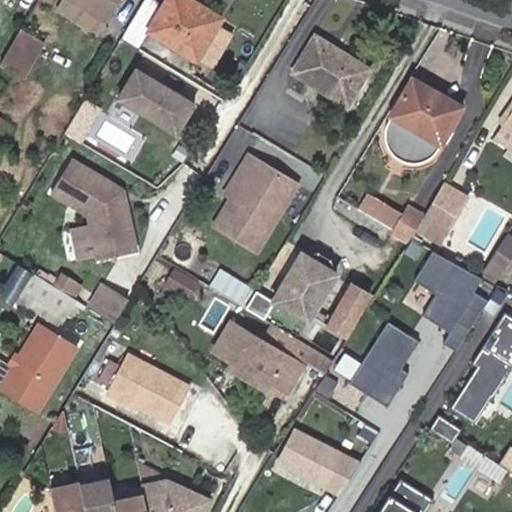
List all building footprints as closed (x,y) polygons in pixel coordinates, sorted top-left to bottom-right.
[(109,26),(66,0),(59,13),(101,39),(109,26)] [(66,0),(109,26),(124,0),(66,0)] [(201,1),(223,16),(227,10),(209,0),(168,0),(152,28),(199,55),(221,20),(198,6),(201,1)] [(221,20),(223,16),(201,1),(198,6),(221,20)] [(2,69),(27,84),(48,50),(23,35),(2,69)] [(311,41),(287,79),(343,112),(365,73),(311,41)] [(197,99),(139,63),(121,93),(179,129),(197,99)] [(405,162),(414,163),(423,160),(430,154),(435,147),(456,111),(407,83),(386,120),(382,128),(382,137),(384,146),(389,154),(396,160),(405,162)] [(511,107),(489,141),(511,156),(511,107)] [(294,188),(246,160),(237,175),(244,179),(229,203),(213,231),(255,256),(294,188)] [(115,199),(118,194),(66,163),(46,195),(84,219),(85,228),(91,258),(92,264),(130,257),(121,209),(116,205),(115,199)] [(244,179),(237,175),(223,200),(229,203),(244,179)] [(464,203),(439,188),(422,217),(418,225),(444,240),(464,203)] [(422,217),(405,207),(393,229),(410,239),(418,225),(422,217)] [(91,258),(85,228),(63,232),(69,262),(91,258)] [(511,241),(506,237),(491,261),(498,266),(511,246),(511,241)] [(482,279),(432,250),(413,281),(435,294),(422,317),(450,333),(444,343),(457,351),(486,302),(473,294),(482,279)] [(306,325),(334,277),(300,257),(272,304),(306,325)] [(19,290),(62,316),(72,299),(29,274),(19,290)] [(109,291),(99,285),(87,306),(96,312),(109,291)] [(343,333),(366,296),(348,285),(325,323),(343,333)] [(109,291),(96,312),(113,322),(125,300),(109,291)] [(492,398),(493,398),(511,368),(511,317),(504,312),(491,334),(496,338),(488,351),(482,348),(472,364),(477,367),(452,409),(476,424),(492,398)] [(257,340),(227,322),(209,351),(228,363),(225,368),(262,391),(267,383),(285,394),(301,366),(257,340)] [(76,347),(38,323),(18,356),(19,360),(16,364),(12,365),(0,384),(0,388),(36,411),(76,347)] [(353,379),(387,400),(405,372),(399,368),(416,340),(389,323),(353,379)] [(257,340),(301,366),(309,353),(265,326),(257,340)] [(106,392),(142,411),(167,424),(187,387),(126,354),(106,392)] [(140,415),(142,411),(106,392),(104,396),(140,415)] [(440,417),(430,431),(453,446),(462,432),(440,417)] [(283,465),(293,471),(324,489),(328,491),(346,461),(301,434),(283,465)] [(205,511),(211,499),(167,480),(162,480),(161,473),(137,460),(145,495),(148,511),(205,511)] [(488,466),(482,474),(496,484),(501,476),(488,466)] [(324,489),(293,471),(287,481),(318,499),(324,489)] [(117,511),(115,501),(109,478),(79,485),(85,511),(117,511)] [(425,511),(433,501),(400,480),(378,511),(425,511)] [(85,511),(79,485),(79,482),(49,489),(54,511),(85,511)] [(148,511),(145,495),(115,501),(117,511),(148,511)]
